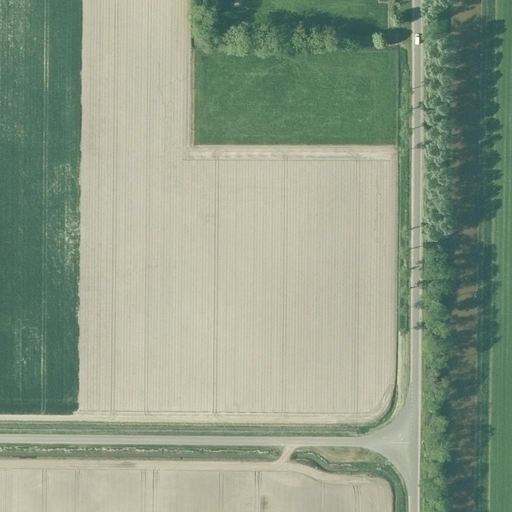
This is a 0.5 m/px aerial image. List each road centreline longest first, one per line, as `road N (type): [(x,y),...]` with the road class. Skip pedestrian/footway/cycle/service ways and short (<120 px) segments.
road 1 (unclassified): [(413,444),(417,0)]
road 2 (unclassified): [(0,439),(413,444)]
